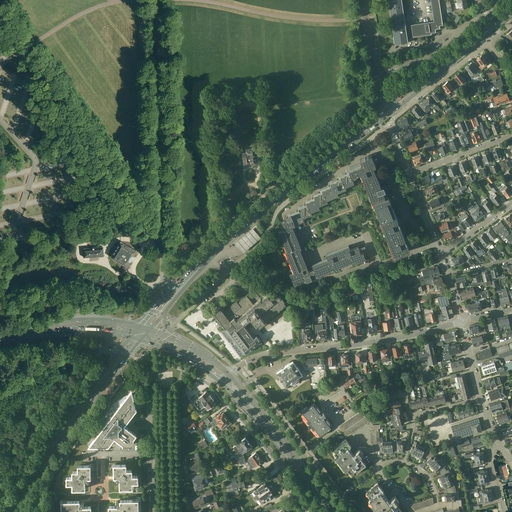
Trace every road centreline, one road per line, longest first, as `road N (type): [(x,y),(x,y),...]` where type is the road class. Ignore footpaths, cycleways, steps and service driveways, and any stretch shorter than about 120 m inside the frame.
road 1 (primary): [(177,288),(256,214),(388,112)]
road 2 (residential): [(228,374),(270,353),(461,321)]
road 3 (primary): [(138,327),(73,320),(0,334)]
road 4 (primary): [(405,98),(511,12)]
road 5 (residential): [(483,13),(419,61),(373,69)]
road 6 (residential): [(149,386),(151,511)]
